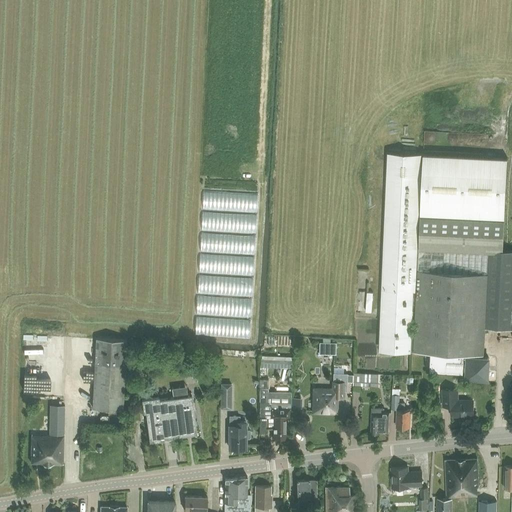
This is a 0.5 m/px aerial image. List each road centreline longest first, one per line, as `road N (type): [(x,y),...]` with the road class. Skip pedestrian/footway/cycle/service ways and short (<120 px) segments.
road 1 (tertiary): [(0,503),(362,454)]
road 2 (tertiary): [(362,454),(511,438)]
